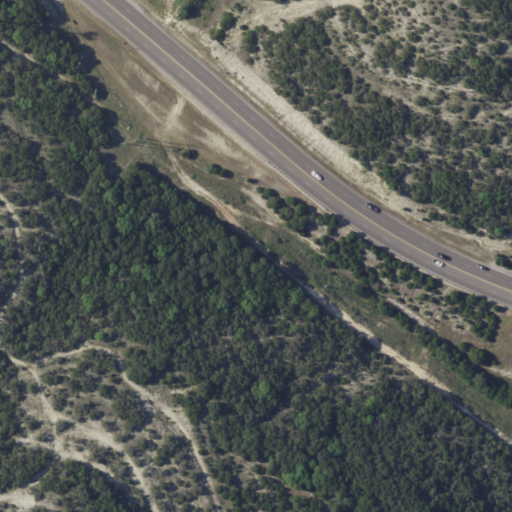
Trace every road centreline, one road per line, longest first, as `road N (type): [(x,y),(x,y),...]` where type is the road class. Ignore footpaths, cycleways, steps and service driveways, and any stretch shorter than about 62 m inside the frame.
road 1 (secondary): [(103,0),(374,225),(438,268),(511,292)]
road 2 (residential): [(242,511),(210,449),(139,376)]
